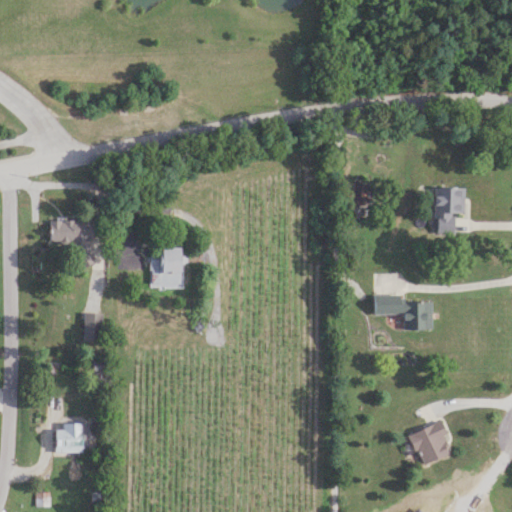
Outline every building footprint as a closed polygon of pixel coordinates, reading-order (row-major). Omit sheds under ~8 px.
[(462,185),(434,186),(434,234),(452,233),(452,212),(463,212),(462,185)] [(48,242),(75,242),(75,264),(89,264),(89,238),(92,238),(92,219),(48,219),(48,242)] [(180,286),(180,246),(157,246),(157,253),(148,253),(148,286),(180,286)] [(402,313),(403,328),(430,328),(430,300),(374,300),(374,313),(402,313)] [(83,313),(83,340),(99,340),(99,313),(83,313)] [(421,464),(453,449),(440,419),(408,434),(421,464)] [(80,422),(61,422),(61,428),(53,428),(53,450),(80,450),(80,422)]
